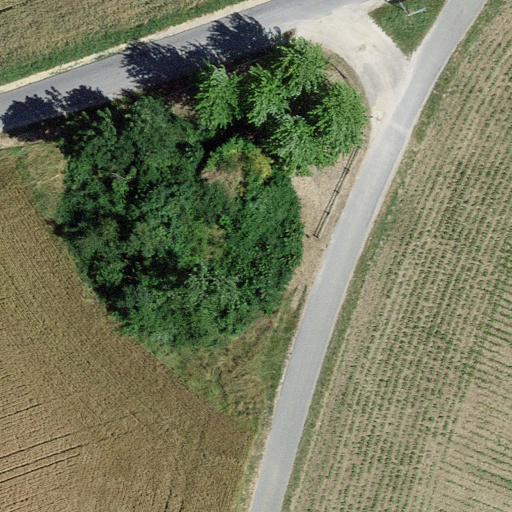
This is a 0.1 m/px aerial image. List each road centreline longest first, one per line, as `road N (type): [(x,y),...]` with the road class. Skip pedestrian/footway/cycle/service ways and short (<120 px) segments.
road 1 (unclassified): [(393,118),(327,304),(268,511)]
road 2 (tertiary): [(0,115),(323,1)]
road 3 (unclassified): [(463,0),(393,118)]
road 4 (unclassified): [(323,1),(362,53),(393,118)]
